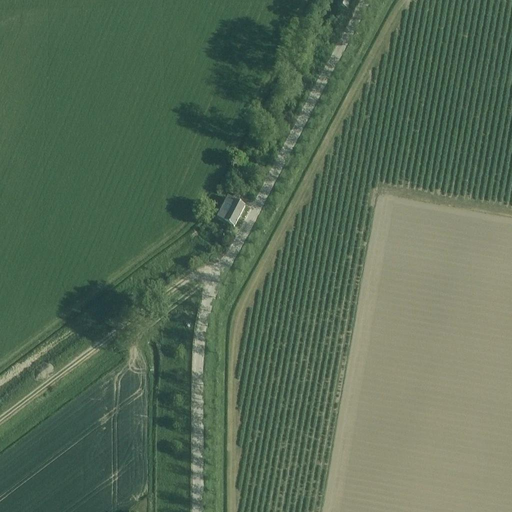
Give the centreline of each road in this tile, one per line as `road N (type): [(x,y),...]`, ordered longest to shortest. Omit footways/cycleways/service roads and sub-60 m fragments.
road 1 (tertiary): [(197,511),(198,349),(207,304),(364,0)]
road 2 (track): [(218,276),(185,278),(0,418)]
